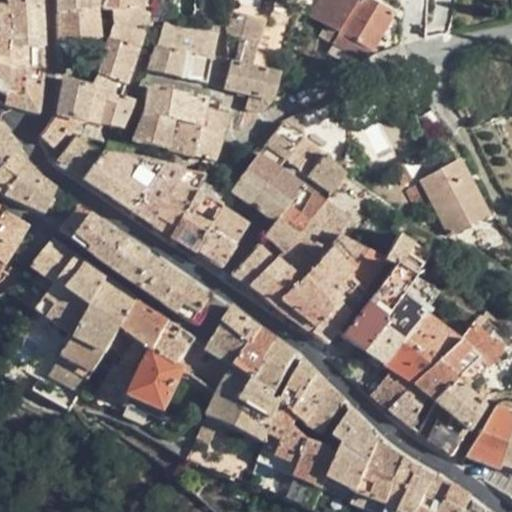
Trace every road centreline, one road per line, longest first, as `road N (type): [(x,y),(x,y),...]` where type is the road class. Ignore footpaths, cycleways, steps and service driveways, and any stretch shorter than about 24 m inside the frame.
road 1 (residential): [(230,299),(506,511)]
road 2 (residential): [(0,201),(202,342),(230,299)]
road 3 (residential): [(511,32),(354,76),(275,115)]
road 4 (residential): [(40,166),(230,299)]
road 5 (residential): [(47,0),(52,99),(35,138),(40,166)]
